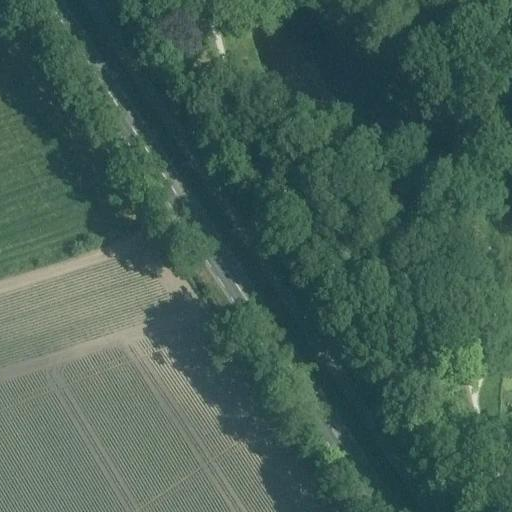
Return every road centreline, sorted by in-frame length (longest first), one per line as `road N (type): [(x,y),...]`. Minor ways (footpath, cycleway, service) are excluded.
road 1 (unclassified): [(428,511),(86,0)]
road 2 (secondary): [(385,511),(45,0)]
